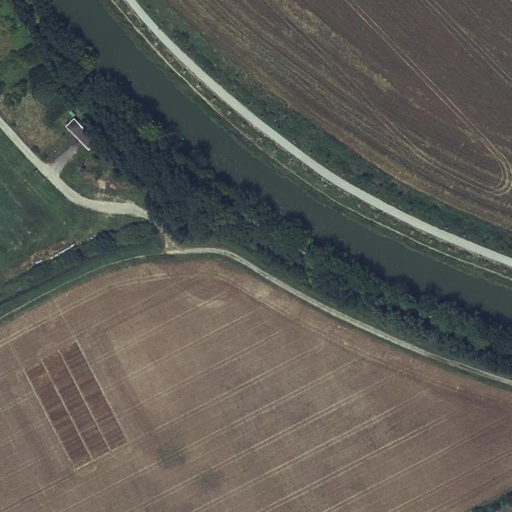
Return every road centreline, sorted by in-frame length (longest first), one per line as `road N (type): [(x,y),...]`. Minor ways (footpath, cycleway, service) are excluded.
road 1 (track): [(511,381),(363,326),(231,255),(170,251)]
road 2 (track): [(0,120),(82,199),(151,215),(170,251)]
